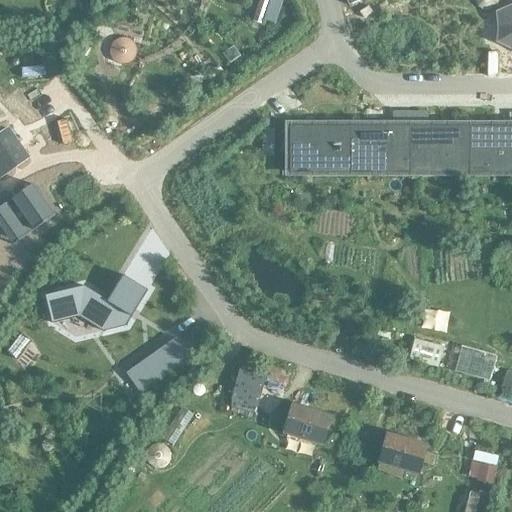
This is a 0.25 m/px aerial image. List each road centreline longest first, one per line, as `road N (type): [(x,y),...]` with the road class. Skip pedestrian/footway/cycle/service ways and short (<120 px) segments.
road 1 (residential): [(511,414),(265,344),(242,330),(132,179)]
road 2 (residential): [(132,179),(333,48)]
road 3 (residential): [(511,91),(402,91),(365,76),(333,48)]
